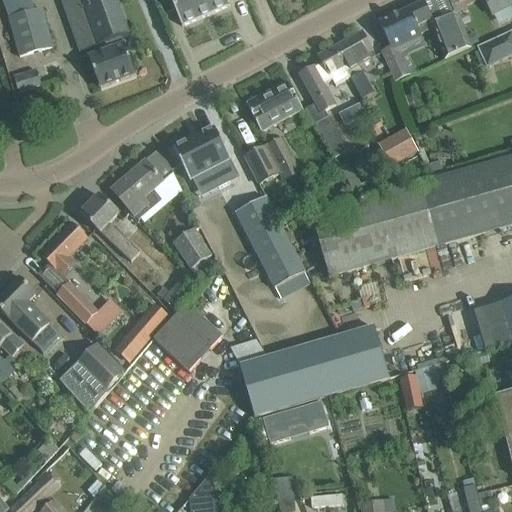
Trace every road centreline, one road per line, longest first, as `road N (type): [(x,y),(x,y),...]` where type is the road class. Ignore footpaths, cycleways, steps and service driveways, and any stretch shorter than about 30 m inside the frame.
road 1 (unclassified): [(0,184),(71,164),(364,0)]
road 2 (unknown): [(511,275),(396,316)]
